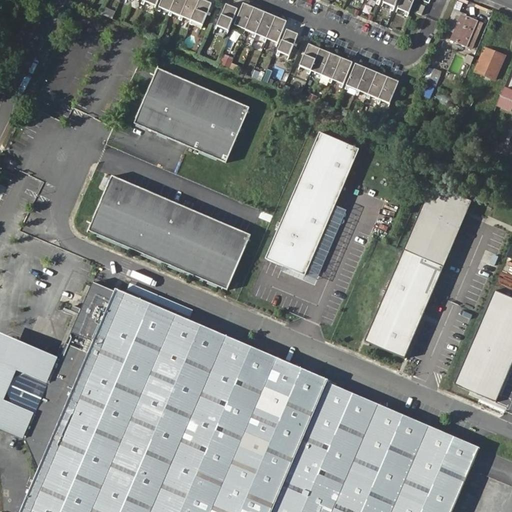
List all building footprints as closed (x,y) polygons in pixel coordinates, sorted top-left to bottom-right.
[(162,0),(160,7),(170,11),(174,0),(162,0)] [(187,0),(174,0),(170,11),(181,15),(187,0)] [(200,0),(187,0),(181,15),(192,20),(200,0)] [(212,3),(203,0),(200,0),(192,20),(203,24),(212,3)] [(400,0),(397,7),(409,12),(413,0),(400,0)] [(244,4),(235,25),(246,29),(254,8),(244,4)] [(237,9),(226,5),(217,26),(228,30),(237,9)] [(101,15),(113,18),(115,11),(104,7),(101,15)] [(265,13),(254,8),(246,29),(256,34),(265,13)] [(276,17),(265,13),(256,34),(267,39),(276,17)] [(465,16),(454,40),(466,45),(477,21),(465,16)] [(287,22),(276,17),(267,39),(278,43),(287,22)] [(287,31),(278,52),(289,56),(298,35),(287,31)] [(309,45),(300,66),(311,71),(319,50),(309,45)] [(505,56),(484,47),(473,73),(495,82),(505,56)] [(330,55),(319,50),(311,71),(322,76),(330,55)] [(218,64),(228,68),(233,58),(223,54),(218,64)] [(341,59),(330,55),(322,76),(333,80),(341,59)] [(352,63),(341,59),(333,80),(343,84),(352,63)] [(355,65),(346,86),(357,90),(366,69),(355,65)] [(227,161),(250,106),(158,67),(135,122),(227,161)] [(282,78),(284,70),(275,67),(272,75),(282,78)] [(377,74),(366,69),(357,90),(368,94),(377,74)] [(436,69),(429,84),(436,87),(443,72),(436,69)] [(387,78),(377,74),(368,94),(379,99),(387,78)] [(398,82),(387,78),(379,99),(390,103),(398,82)] [(425,84),(420,94),(430,99),(435,89),(425,84)] [(511,88),(506,85),(498,102),(511,108),(511,88)] [(442,92),(438,99),(450,107),(454,100),(442,92)] [(465,98),(460,117),(472,121),(478,101),(465,98)] [(358,144),(328,130),(272,259),(302,272),(358,144)] [(252,233),(113,174),(90,229),(229,288),(252,233)] [(0,205),(9,187),(0,182),(0,205)] [(428,182),(358,338),(397,356),(468,199),(428,182)] [(56,362),(0,335),(0,431),(25,441),(38,468),(21,511),(329,511),(376,404),(91,283),(56,362)] [(511,296),(497,290),(457,386),(498,403),(511,369),(511,296)] [(329,511),(447,511),(476,448),(376,404),(329,511)]
